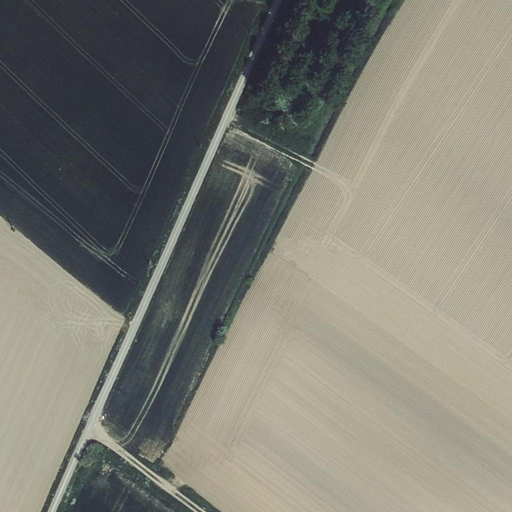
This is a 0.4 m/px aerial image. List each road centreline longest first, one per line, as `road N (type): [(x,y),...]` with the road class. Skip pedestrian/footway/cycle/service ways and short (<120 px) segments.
road 1 (unclassified): [(53,511),(278,0)]
road 2 (track): [(200,511),(89,428)]
